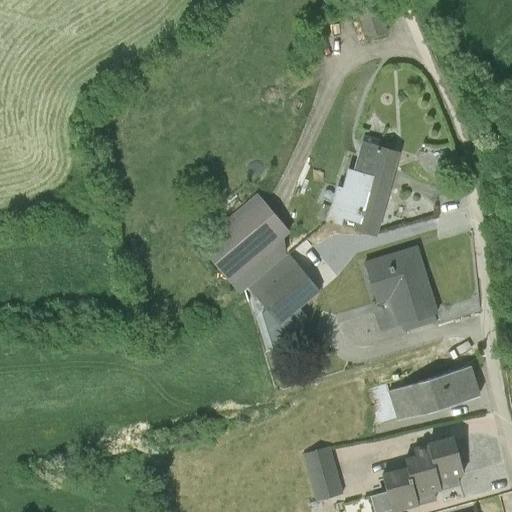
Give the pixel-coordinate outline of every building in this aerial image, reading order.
[(383,15),(362,22),(372,53),(393,46),(383,15)] [(369,160),(383,164),(386,154),(371,150),(369,160)] [(383,164),(369,160),(367,160),(360,185),(354,183),(349,203),(343,202),(336,223),(328,221),(323,235),(381,251),(403,169),(383,164)] [(254,304),(292,270),(289,254),(296,249),(261,209),(201,260),(245,312),(254,304)] [(409,343),(442,332),(444,332),(423,265),(371,281),(382,318),(378,320),(386,350),(409,343)] [(292,270),(254,304),(286,342),(325,309),(292,270)] [(442,332),(409,343),(411,351),(445,340),(442,332)] [(479,386),(395,411),(405,440),(487,417),(488,414),(479,386)] [(436,466),(446,503),(466,497),(472,496),(462,458),(436,466)] [(414,489),(421,511),(449,511),(446,503),(436,466),(421,470),(423,477),(411,479),(414,489)] [(348,511),(337,469),(309,476),(318,511),(348,511)] [(421,511),(414,489),(390,495),(393,511),(421,511)] [(446,503),(449,511),(468,505),(466,497),(446,503)]
